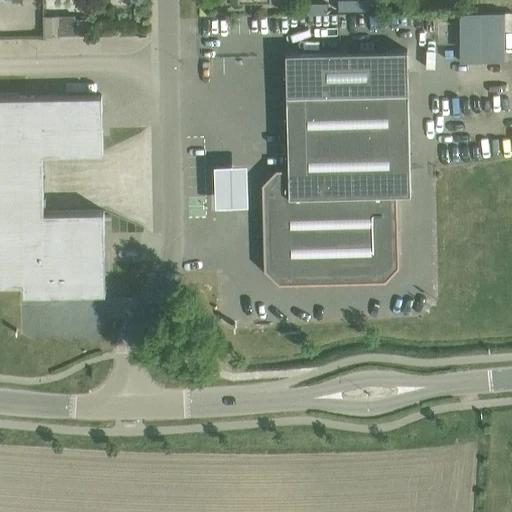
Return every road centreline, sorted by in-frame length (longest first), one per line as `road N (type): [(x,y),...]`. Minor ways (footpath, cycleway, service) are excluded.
road 1 (unclassified): [(129,405),(133,327),(168,273),(174,247),(171,0)]
road 2 (tertiary): [(511,378),(129,405)]
road 3 (tertiary): [(129,405),(0,399)]
